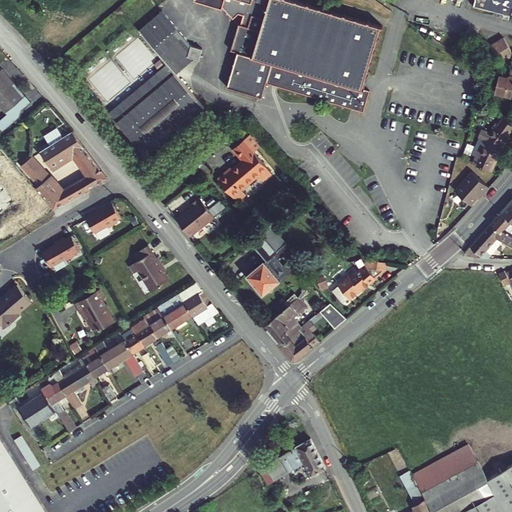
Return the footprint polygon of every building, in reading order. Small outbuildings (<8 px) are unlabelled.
[(228,19),(233,14),(238,15),(236,24),(234,24),(226,51),(233,53),(223,88),(259,98),(263,83),(360,111),(366,89),(359,87),(376,24),(289,0),(188,0),(189,2),(213,8),(213,6),(216,6),(228,19)] [(511,0),(475,0),(475,3),(473,2),(472,6),(511,16),(511,0)] [(147,157),(205,108),(177,75),(195,60),(200,58),(203,45),(192,48),(163,13),(140,32),(168,65),(110,114),(147,157)] [(504,37),(490,44),(497,58),(504,60),(509,57),(511,50),(504,37)] [(8,75),(2,68),(0,70),(0,104),(6,112),(23,97),(6,77),(8,75)] [(511,70),(511,76),(508,77),(500,75),(496,92),(511,96),(511,70)] [(476,164),(489,170),(501,143),(511,128),(511,120),(505,114),(491,132),(483,129),(480,137),(482,138),(474,155),(479,156),(476,164)] [(36,187),(40,192),(54,207),(55,208),(108,176),(73,131),(42,150),(52,166),(74,153),(88,177),(64,191),(33,156),(23,164),(40,185),(36,187)] [(219,177),(239,201),(244,197),(240,192),(257,177),(261,182),(271,175),(252,153),(259,148),(249,136),(232,150),(241,162),(230,171),(224,176),(222,174),(219,177)] [(482,193),(488,187),(475,176),(459,195),(470,205),(481,192),(482,193)] [(219,177),(214,181),(235,205),(239,201),(219,177)] [(217,218),(202,199),(192,207),(194,210),(190,213),(190,212),(179,221),(193,237),(217,218)] [(511,199),(502,211),(511,220),(511,199)] [(104,210),(99,213),(89,219),(97,233),(110,225),(112,227),(119,223),(118,221),(123,218),(115,203),(108,207),(107,205),(103,207),(104,210)] [(511,220),(502,211),(491,223),(502,231),(504,229),(511,234),(511,220)] [(502,231),(491,223),(483,232),(494,242),(497,244),(502,238),(511,244),(511,234),(504,229),(502,231)] [(271,227),(268,230),(282,247),(286,252),(289,249),(271,227)] [(248,276),(264,294),(292,270),(287,263),(277,271),(278,274),(277,275),(269,267),(277,260),(273,255),(282,247),(268,230),(253,243),(267,259),(248,276)] [(494,242),(483,232),(472,244),(465,251),(470,255),(489,257),(493,252),(492,251),(497,244),(494,242)] [(66,237),(61,240),(63,242),(58,245),(44,253),(52,268),(68,258),(69,260),(77,256),(76,254),(82,250),(73,236),(67,239),(66,237)] [(140,272),(161,259),(160,257),(157,258),(148,245),(134,254),(139,261),(130,266),(134,273),(139,270),(140,272)] [(286,252),(282,247),(273,255),(277,260),(286,252)] [(164,264),(161,259),(140,272),(152,291),(170,279),(162,266),(164,264)] [(361,291),(367,286),(368,287),(378,279),(378,278),(386,270),(387,262),(368,259),(366,271),(365,269),(360,272),(358,270),(350,277),(339,286),(352,301),(362,292),(361,291)] [(511,269),(507,272),(505,269),(499,273),(506,284),(511,281),(511,282),(511,269)] [(179,293),(185,302),(193,315),(213,303),(196,283),(179,293)] [(20,314),(33,302),(19,285),(5,298),(5,299),(0,304),(0,303),(0,322),(6,329),(22,316),(20,314)] [(106,298),(101,289),(77,302),(84,314),(86,313),(97,332),(116,321),(103,300),(106,298)] [(169,300),(183,322),(193,315),(185,302),(179,293),(169,300)] [(264,326),(282,346),(292,336),(291,335),(300,324),(293,315),(297,311),(298,314),(308,306),(300,296),(297,301),(296,299),(264,326)] [(158,307),(172,329),(183,322),(169,300),(158,307)] [(193,315),(199,324),(219,311),(213,303),(193,315)] [(333,303),(320,313),(337,330),(349,320),(333,303)] [(147,318),(159,337),(172,329),(158,307),(145,315),(147,318)] [(132,327),(144,346),(159,337),(147,318),(132,327)] [(306,324),(292,336),(282,346),(293,360),(297,360),(321,341),(315,333),(313,332),(306,324)] [(144,346),(132,327),(122,334),(125,340),(134,353),(144,346)] [(145,370),(134,353),(125,340),(114,346),(123,360),(124,359),(135,376),(145,370)] [(97,350),(109,369),(123,360),(114,346),(108,350),(103,342),(95,347),(97,350)] [(168,364),(174,360),(165,346),(162,342),(157,345),(163,355),(162,355),(168,364)] [(171,343),(165,346),(174,360),(180,357),(171,343)] [(109,369),(97,350),(83,358),(87,364),(96,377),(109,369)] [(157,366),(148,353),(143,356),(152,369),(157,366)] [(83,358),(70,367),(74,373),(87,364),(83,358)] [(87,364),(74,373),(82,386),(90,380),(94,386),(99,383),(96,377),(87,364)] [(67,395),(76,409),(83,404),(74,391),(82,386),(74,373),(66,377),(61,369),(54,374),(67,395)] [(39,382),(45,391),(46,393),(53,404),(57,410),(69,429),(75,424),(65,409),(63,410),(57,402),(67,395),(54,374),(39,382)] [(108,385),(103,388),(111,401),(117,398),(108,385)] [(53,404),(46,393),(20,409),(31,426),(57,410),(53,404)] [(48,511),(0,434),(0,511),(48,511)] [(23,438),(17,442),(36,472),(42,468),(23,438)] [(311,475),(325,469),(326,468),(311,438),(264,468),(273,483),(303,464),(311,475)] [(478,467),(468,448),(414,477),(424,496),(446,485),(478,467)] [(478,467),(446,485),(424,496),(433,511),(462,511),(494,494),(488,483),(478,467)] [(511,511),(511,469),(488,483),(494,494),(462,511),(511,511)] [(413,501),(424,496),(414,477),(410,471),(400,477),(413,501)] [(433,511),(424,496),(413,501),(415,505),(413,506),(415,510),(411,511),(433,511)]
